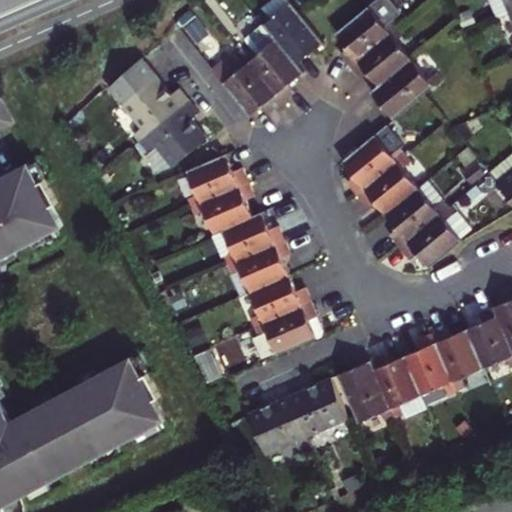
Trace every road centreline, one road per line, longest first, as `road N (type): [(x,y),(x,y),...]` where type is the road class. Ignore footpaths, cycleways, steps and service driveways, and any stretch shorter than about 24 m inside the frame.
road 1 (unknown): [(173,50),(228,117),(263,143),(297,143),(325,116)]
road 2 (residential): [(297,143),(377,322)]
road 3 (residential): [(377,322),(511,261)]
road 4 (residential): [(248,378),(377,322)]
